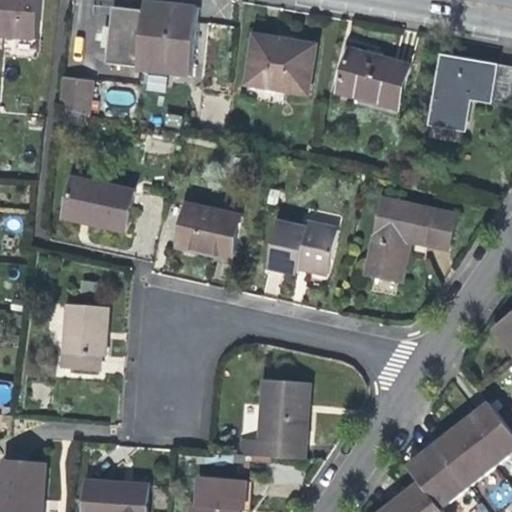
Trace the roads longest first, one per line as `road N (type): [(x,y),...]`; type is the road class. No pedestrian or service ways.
road 1 (residential): [(421,366),(225,322),(177,353),(165,411)]
road 2 (residential): [(421,366),(323,511)]
road 3 (residential): [(511,237),(421,366)]
